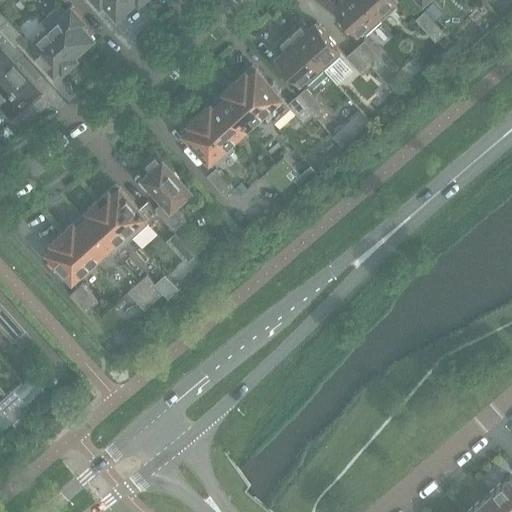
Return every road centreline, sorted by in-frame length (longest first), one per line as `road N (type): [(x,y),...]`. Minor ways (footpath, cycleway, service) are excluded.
road 1 (residential): [(0,185),(98,121),(230,0)]
road 2 (secondary): [(377,248),(302,292),(145,422)]
road 3 (secondary): [(181,445),(377,248)]
road 4 (secondary): [(377,248),(511,131)]
road 5 (residential): [(376,511),(482,420)]
road 6 (secondary): [(145,422),(49,511)]
